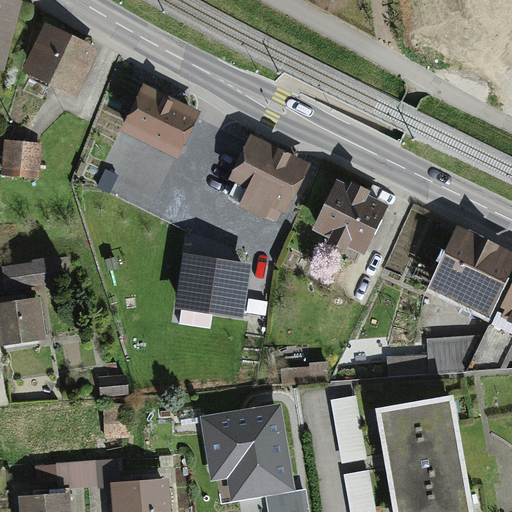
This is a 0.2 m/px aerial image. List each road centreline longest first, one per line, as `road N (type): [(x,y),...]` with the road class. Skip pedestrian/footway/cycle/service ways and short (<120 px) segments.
road 1 (secondary): [(66,0),(235,92),(511,224)]
road 2 (unknown): [(235,92),(199,174),(197,199),(211,216),(279,246)]
